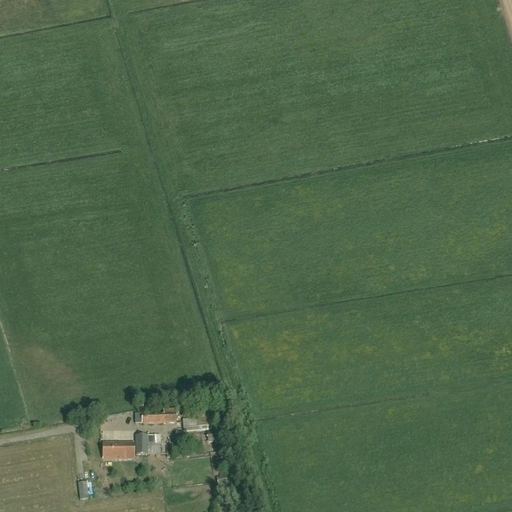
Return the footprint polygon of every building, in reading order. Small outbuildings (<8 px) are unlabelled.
[(163,410),(163,414),(143,415),(143,425),(176,423),(175,410),(163,410)] [(217,431),(216,426),(216,418),(209,418),(208,413),(197,414),(198,419),(182,420),(183,433),(199,432),(205,431),(217,431)] [(208,443),(218,442),(217,433),(207,433),(208,443)] [(136,456),(160,456),(159,436),(135,437),(136,456)] [(102,460),(134,460),(134,444),(102,444),(102,460)] [(217,478),(219,486),(228,484),(227,477),(217,478)] [(87,483),(78,484),(80,501),(88,500),(87,483)]
